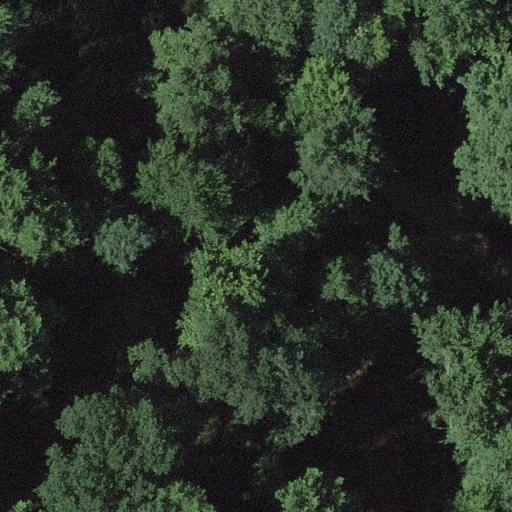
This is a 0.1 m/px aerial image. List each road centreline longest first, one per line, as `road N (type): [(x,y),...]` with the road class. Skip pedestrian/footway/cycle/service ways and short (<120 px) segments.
road 1 (track): [(511,367),(0,160)]
road 2 (track): [(189,0),(511,276)]
